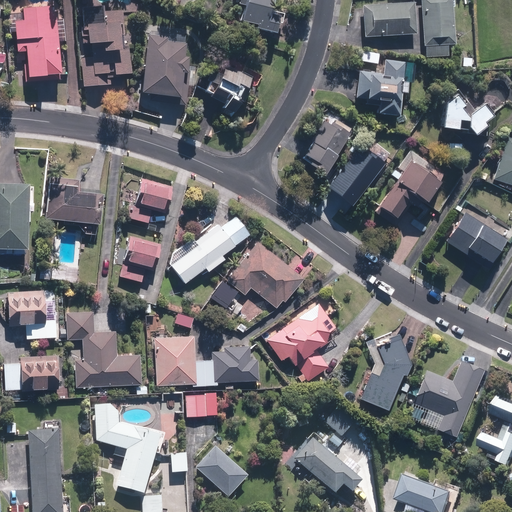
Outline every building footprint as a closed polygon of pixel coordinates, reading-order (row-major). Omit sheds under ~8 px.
[(276,18),(265,15),(268,3),(267,3),(268,0),(235,0),(237,0),(236,5),(241,7),(237,24),(251,28),(251,31),(271,36),(276,18)] [(446,57),(445,46),(452,46),(449,0),(419,0),(421,47),(423,47),(423,58),(446,57)] [(413,4),(360,6),(362,38),(414,35),(413,4)] [(111,76),(128,75),(126,46),(122,46),(121,37),(123,37),(122,12),(101,13),(100,7),(80,9),(82,28),(80,28),(80,37),(81,37),(82,44),(84,44),(84,46),(91,46),(91,57),(80,58),(82,88),(109,86),(108,79),(111,79),(111,76)] [(21,9),(21,21),(14,22),(15,53),(23,53),(25,79),(41,79),(41,77),(58,76),(55,13),(48,14),(48,8),(21,9)] [(166,38),(147,35),(138,95),(167,99),(166,105),(184,107),(189,71),(185,71),(187,59),(182,59),(184,45),(165,42),(166,38)] [(378,54),(359,51),(356,61),(376,65),(378,54)] [(475,58),(460,57),(459,67),(474,68),(475,58)] [(380,75),(357,72),(354,100),(364,101),(363,105),(375,107),(374,116),(395,118),(402,64),(382,61),(380,75)] [(240,74),(224,66),(219,76),(213,73),(203,92),(209,95),(207,100),(219,106),(222,102),(223,103),(220,110),(221,110),(219,114),(228,118),(230,114),(231,115),(237,104),(233,102),(239,90),(242,92),(250,78),(241,73),(240,74)] [(347,99),(332,92),(330,103),(343,109),(347,99)] [(471,114),(460,97),(446,106),(442,106),(439,130),(453,131),(454,120),(465,136),(479,127),(477,125),(486,119),(479,109),(471,114)] [(417,110),(407,105),(400,119),(410,124),(417,110)] [(303,165),(321,177),(334,158),(333,158),(348,136),(345,134),(348,130),(332,119),(327,127),(321,122),(307,143),(309,144),(300,157),(305,161),(303,165)] [(511,140),(505,138),(491,179),(511,186),(511,140)] [(355,198),(382,165),(359,145),(340,167),(344,170),(335,182),(355,198)] [(441,174),(408,151),(396,169),(401,172),(375,208),(391,220),(409,196),(421,205),(436,185),(434,184),(441,174)] [(42,220),(97,226),(100,196),(75,193),(76,182),(47,178),(42,220)] [(169,188),(140,179),(132,206),(149,211),(162,215),(169,188)] [(31,186),(0,185),(0,250),(24,251),(25,213),(30,214),(31,186)] [(127,205),(123,218),(145,224),(149,211),(132,206),(127,205)] [(504,240),(462,213),(442,243),(463,256),(466,252),(485,264),(497,246),(500,247),(504,240)] [(219,257),(247,235),(233,218),(218,229),(215,225),(192,243),(195,247),(169,267),(182,285),(202,269),(205,273),(222,261),(219,257)] [(159,246),(128,237),(121,263),(143,269),(151,272),(159,246)] [(301,280),(255,242),(223,280),(242,296),(249,288),(273,309),(280,301),(282,303),(301,280)] [(121,263),(117,277),(139,283),(143,269),(121,263)] [(42,291),(5,293),(7,322),(15,321),(15,326),(24,325),(30,325),(30,320),(44,319),(42,291)] [(296,319),(264,341),(279,362),(285,358),(292,367),(294,366),(306,382),(327,368),(315,351),(325,343),(326,334),(333,329),(317,305),(316,316),(308,322),(296,319)] [(75,388),(139,386),(138,356),(115,357),(114,332),(93,333),(92,312),(65,313),(67,340),(81,340),(82,360),(74,361),(75,388)] [(192,317),(175,312),(172,324),(189,329),(192,317)] [(25,341),(54,339),(54,324),(30,325),(24,325),(25,341)] [(366,350),(372,364),(358,400),(385,411),(398,376),(402,377),(406,366),(393,335),(384,339),(385,342),(366,350)] [(190,336),(152,339),(155,387),(194,385),(194,383),(192,362),(190,336)] [(259,383),(258,362),(251,362),(250,347),(225,349),(225,354),(214,354),(214,362),(216,385),(259,383)] [(54,356),(18,358),(19,365),(20,390),(20,392),(56,390),(54,356)] [(214,384),(212,361),(193,362),(195,383),(195,384),(195,387),(214,386),(214,384)] [(454,439),(482,371),(458,361),(450,381),(424,371),(411,404),(442,416),(435,432),(454,439)] [(19,365),(2,365),(3,391),(20,390),(19,365)] [(203,395),(184,396),(185,418),(204,417),(204,416),(215,416),(214,393),(203,394),(203,395)] [(511,435),(508,434),(511,425),(511,424),(511,401),(499,396),(491,416),(506,422),(498,440),(482,434),(477,447),(490,452),(488,458),(497,462),(497,463),(507,467),(511,455),(511,435)] [(131,430),(115,426),(114,406),(92,408),(94,444),(124,452),(114,489),(140,497),(157,438),(131,431),(131,430)] [(328,442),(336,449),(344,440),(341,438),(350,427),(332,411),(322,423),(335,434),(328,442)] [(15,435),(14,425),(6,426),(6,435),(15,435)] [(59,511),(55,432),(26,434),(30,511),(59,511)] [(441,440),(431,437),(427,448),(437,452),(441,440)] [(358,484),(309,441),(291,461),(332,496),(339,488),(348,496),(358,484)] [(244,478),(212,449),(192,470),(224,499),(244,478)] [(184,475),(183,455),(169,456),(170,475),(184,475)] [(434,487),(404,475),(394,500),(408,505),(405,511),(452,511),(461,490),(437,480),(434,487)] [(160,511),(160,497),(141,497),(141,511),(160,511)]
